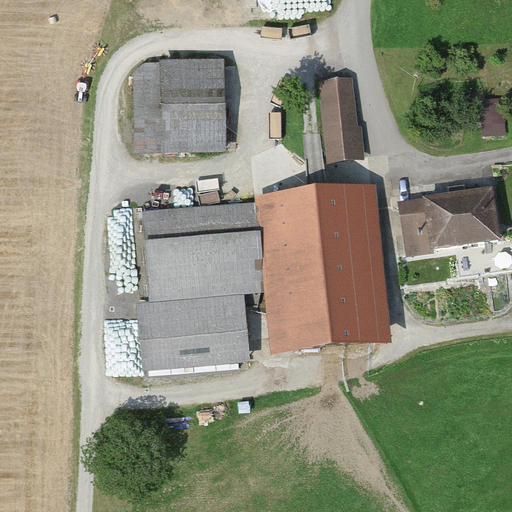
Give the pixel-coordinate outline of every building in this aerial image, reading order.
[(222,68),(147,69),(135,78),(136,159),(224,157),(222,68)] [(352,81),(321,85),(331,170),(362,167),(352,81)] [(485,137),(510,138),(511,99),(486,99),(485,137)] [(493,194),(402,207),(410,264),(501,250),(493,194)] [(378,197),(145,220),(153,307),(137,309),(144,382),(252,371),(245,302),(267,300),(274,369),(394,358),(378,197)]
